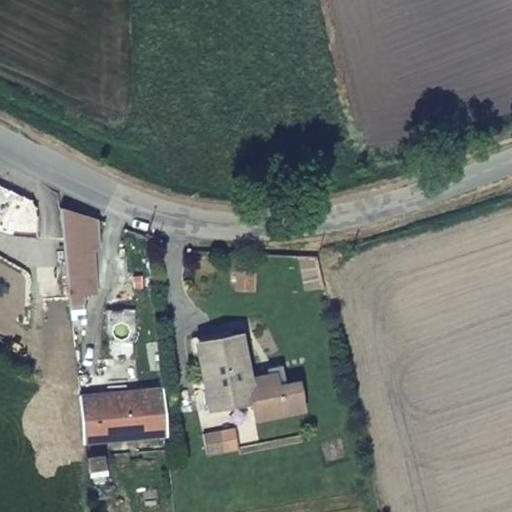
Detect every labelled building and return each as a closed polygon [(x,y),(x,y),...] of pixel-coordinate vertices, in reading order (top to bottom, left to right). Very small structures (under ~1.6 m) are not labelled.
[(96,252),(94,221),(60,209),(62,250),(65,279),(85,277),(89,277),(88,253),(96,252)] [(65,279),(68,300),(87,298),(85,277),(65,279)] [(193,343),(204,408),(246,401),(250,419),(299,410),(294,383),(283,385),(268,387),(266,375),(244,378),(237,335),(193,343)] [(265,366),(266,375),(268,387),(283,385),(280,363),(265,366)] [(86,395),(91,440),(164,432),(160,387),(86,395)]
